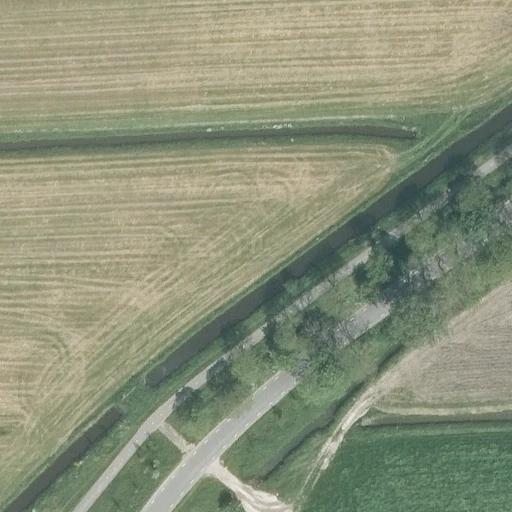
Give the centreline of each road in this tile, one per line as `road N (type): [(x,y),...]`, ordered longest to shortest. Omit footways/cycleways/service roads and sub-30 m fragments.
road 1 (secondary): [(511,211),(236,423),(155,511)]
road 2 (track): [(252,500),(122,387)]
